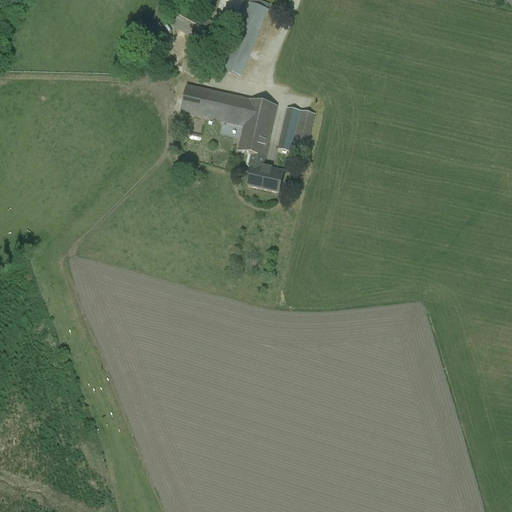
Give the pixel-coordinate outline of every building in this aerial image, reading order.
[(247,1),(226,54),(240,60),(235,74),(241,76),(267,9),(247,1)] [(221,28),(182,6),(171,25),(195,39),(211,47),(221,28)] [(211,47),(195,39),(190,48),(205,57),(211,47)] [(240,60),(226,54),(221,68),(235,74),(240,60)] [(276,106),(186,85),(180,111),(244,126),(238,151),(257,155),(264,157),(276,106)] [(314,114),(287,108),(278,149),(291,152),(293,144),(306,147),(314,114)] [(284,171),(262,166),(264,157),(257,155),(254,165),(252,164),(247,186),(279,193),(284,171)]
